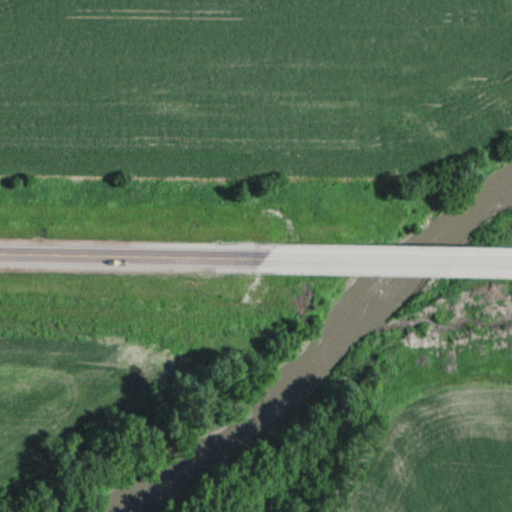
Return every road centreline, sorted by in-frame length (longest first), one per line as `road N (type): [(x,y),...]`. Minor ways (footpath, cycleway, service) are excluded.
road 1 (primary): [(193,255),(511,262)]
road 2 (primary): [(0,251),(193,255)]
